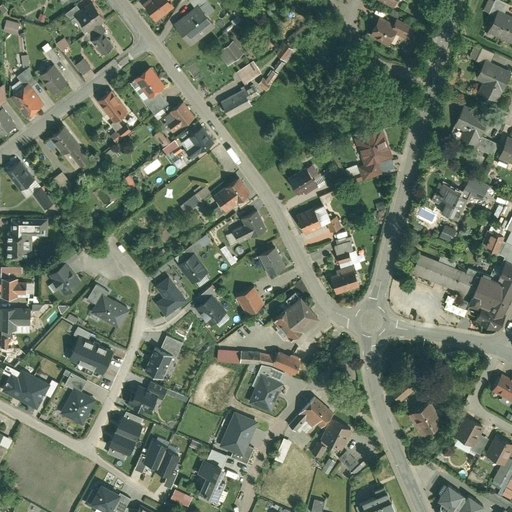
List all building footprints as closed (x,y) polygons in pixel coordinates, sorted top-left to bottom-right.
[(92,0),(81,9),(75,13),(89,31),(92,29),(101,22),(106,18),(92,0)] [(147,0),(142,4),(155,21),(174,6),(169,0),(147,0)] [(199,3),(207,15),(214,9),(207,0),(189,0),(194,7),(199,3)] [(497,8),(503,11),(508,1),(506,0),(494,0),(489,10),(495,13),(497,8)] [(97,35),(92,29),(89,31),(75,13),(81,9),(77,3),(66,12),(73,22),(76,20),(91,40),(91,39),(97,35)] [(173,23),(190,45),(215,26),(207,15),(199,3),(194,7),(173,23)] [(511,41),(511,40),(511,15),(503,11),(497,8),(495,13),(487,29),(511,41)] [(47,16),(39,14),(37,20),(45,22),(47,16)] [(238,15),(230,21),(233,24),(240,18),(238,15)] [(375,26),(369,36),(389,46),(390,43),(395,32),(396,31),(397,29),(392,27),(375,18),(372,25),(375,26)] [(397,18),(392,27),(397,29),(396,31),(409,38),(414,27),(397,18)] [(21,23),(7,19),(4,31),(18,35),(21,23)] [(113,46),(102,31),(106,28),(101,22),(92,29),(97,35),(91,39),(103,54),(113,46)] [(399,34),(395,32),(390,43),(394,45),(399,34)] [(70,45),(64,37),(56,42),(62,50),(70,45)] [(46,52),(52,48),(48,42),(42,47),(46,52)] [(286,42),(278,55),(284,59),(292,46),(286,42)] [(238,57),(228,43),(218,51),(227,65),(238,57)] [(476,58),(483,61),(485,56),(490,59),(494,50),(482,45),(476,58)] [(52,48),(46,52),(55,64),(61,59),(52,48)] [(490,59),(485,56),(483,61),(475,77),(482,81),(478,90),(497,99),(511,68),(490,59)] [(85,57),(75,64),(83,75),(93,67),(85,57)] [(279,58),(272,68),(278,72),(285,62),(279,58)] [(245,84),(262,73),(258,66),(254,60),(237,71),(245,84)] [(53,64),(38,75),(53,94),(67,83),(53,64)] [(151,67),(135,79),(137,82),(143,90),(149,98),(160,91),(166,86),(151,67)] [(17,75),(24,85),(27,82),(31,87),(37,82),(27,68),(17,75)] [(272,68),(265,79),(271,83),(278,72),(272,68)] [(263,77),(258,84),(267,90),(271,83),(265,79),(263,77)] [(10,95),(9,96),(11,98),(26,118),(44,105),(31,87),(27,82),(24,85),(10,95)] [(139,94),(143,90),(137,82),(132,85),(139,94)] [(222,100),(230,116),(252,104),(249,99),(259,94),(253,83),(222,100)] [(0,86),(0,106),(11,98),(9,96),(10,95),(4,84),(0,86)] [(144,101),(149,98),(143,90),(139,94),(144,101)] [(128,112),(112,91),(98,101),(114,122),(128,112)] [(160,91),(149,98),(145,102),(155,114),(169,104),(160,91)] [(184,101),(170,111),(175,117),(167,123),(174,133),(196,117),(184,101)] [(489,115),(464,103),(453,126),(463,130),(461,134),(473,146),(478,137),(489,115)] [(0,135),(1,136),(15,125),(2,107),(0,108),(0,135)] [(167,114),(164,110),(156,116),(159,120),(167,114)] [(66,125),(50,138),(63,156),(65,155),(80,143),(66,125)] [(127,125),(117,132),(122,138),(122,139),(132,132),(127,125)] [(215,142),(204,126),(190,136),(195,144),(187,149),(193,158),(215,142)] [(384,128),(349,139),(351,143),(359,168),(378,161),(394,156),(384,128)] [(167,146),(170,143),(160,131),(154,136),(165,151),(169,148),(167,146)] [(117,132),(111,136),(116,143),(122,138),(117,132)] [(511,134),(509,133),(499,155),(511,160),(511,134)] [(495,145),(478,137),(473,146),(472,149),(489,157),(495,145)] [(173,149),(179,144),(175,139),(170,143),(167,146),(169,148),(171,151),(173,149)] [(80,143),(65,155),(76,170),(92,159),(80,143)] [(179,144),(173,149),(177,155),(183,150),(179,144)] [(21,160),(6,171),(20,191),(36,179),(21,160)] [(382,172),(378,161),(359,168),(363,178),(382,172)] [(306,164),(287,176),(299,194),(316,183),(318,182),(316,179),(306,164)] [(360,172),(357,165),(346,169),(348,176),(360,172)] [(160,182),(168,176),(163,169),(155,175),(160,182)] [(472,169),(465,186),(471,189),(484,195),(492,178),(472,169)] [(73,186),(62,172),(52,179),(63,193),(69,188),(73,186)] [(323,175),(316,179),(318,182),(316,183),(319,188),(328,182),(323,175)] [(460,213),(471,189),(465,186),(445,177),(439,192),(447,195),(443,205),(460,213)] [(250,194),(238,178),(214,195),(226,211),(250,194)] [(41,187),(36,179),(20,191),(26,198),(33,193),(41,187)] [(211,192),(206,186),(197,193),(202,199),(211,192)] [(41,187),(33,193),(45,210),(54,204),(41,187)] [(73,193),(69,188),(63,193),(58,196),(62,201),(73,193)] [(323,204),(324,204),(334,199),(330,191),(319,196),(323,204)] [(202,199),(197,193),(180,205),(186,213),(203,201),(202,199)] [(73,194),(63,201),(66,205),(75,198),(73,194)] [(315,208),(322,224),(326,222),(332,220),(331,218),(324,204),(323,204),(315,208)] [(314,207),(297,215),(305,233),(323,225),(322,224),(315,208),(314,207)] [(511,261),(511,260),(511,212),(504,208),(494,228),(492,233),(498,236),(491,250),(491,251),(511,261)] [(240,243),(260,233),(250,213),(230,223),(240,243)] [(12,231),(8,231),(7,259),(29,260),(29,236),(48,236),(48,218),(12,217),(12,231)] [(332,220),(326,222),(331,232),(338,229),(332,217),(331,218),(332,220)] [(459,223),(448,218),(445,224),(456,229),(459,223)] [(498,236),(492,233),(494,228),(484,223),(478,236),(483,239),(481,245),(491,250),(498,236)] [(220,224),(213,230),(216,234),(224,229),(220,224)] [(184,251),(189,257),(194,254),(210,242),(205,236),(184,251)] [(335,245),(337,254),(349,251),(354,250),(351,240),(335,245)] [(225,245),(220,249),(232,265),(237,261),(225,245)] [(279,245),(259,255),(269,275),(288,266),(279,245)] [(470,296),(481,271),(468,265),(466,269),(419,249),(410,270),(470,296)] [(56,265),(58,267),(65,262),(67,264),(78,256),(73,250),(58,260),(60,262),(56,265)] [(337,254),(339,259),(350,256),(349,251),(337,254)] [(189,257),(179,264),(192,282),(206,272),(194,254),(189,257)] [(339,259),(342,268),(353,264),(350,256),(339,259)] [(58,267),(49,274),(65,294),(81,282),(67,264),(65,262),(58,267)] [(475,318),(498,329),(511,298),(511,266),(502,262),(496,277),(481,271),(470,296),(468,299),(481,305),(475,318)] [(331,275),(337,293),(360,286),(353,264),(342,268),(337,270),(338,273),(331,275)] [(19,278),(2,278),(1,297),(18,298),(18,292),(27,292),(27,285),(18,284),(19,278)] [(168,278),(155,287),(163,298),(155,304),(163,315),(175,307),(184,300),(168,278)] [(87,299),(96,305),(103,293),(107,296),(109,292),(97,284),(87,299)] [(255,285),(236,296),(248,316),(266,305),(255,285)] [(196,298),(201,304),(210,297),(214,293),(209,287),(196,298)] [(319,316),(301,295),(300,297),(296,292),(287,299),(291,304),(273,319),(291,340),(319,316)] [(96,305),(92,312),(118,328),(129,309),(107,296),(103,293),(96,305)] [(201,304),(196,308),(209,325),(224,313),(210,297),(201,304)] [(179,312),(175,307),(163,315),(161,317),(165,322),(179,312)] [(9,308),(0,308),(0,318),(0,330),(9,331),(9,326),(9,308)] [(9,308),(9,326),(17,326),(30,326),(31,326),(31,309),(9,308)] [(70,358),(103,372),(113,350),(87,338),(80,335),(79,335),(70,358)] [(166,335),(159,350),(171,355),(176,357),(182,341),(166,335)] [(159,350),(154,348),(144,371),(161,379),(171,355),(159,350)] [(241,350),(219,350),(219,362),(241,363),(241,350)] [(241,363),(260,363),(262,351),(251,350),(241,350),(241,363)] [(302,360),(279,350),(273,366),(284,372),(295,377),(302,360)] [(276,355),(262,351),(260,363),(273,366),(276,355)] [(34,416),(51,383),(22,367),(19,372),(12,368),(1,389),(21,399),(16,407),(34,416)] [(511,373),(503,369),(495,385),(511,393),(511,373)] [(281,381),(262,372),(249,401),(271,411),(284,382),(281,381)] [(396,401),(414,390),(409,381),(390,393),(396,401)] [(60,410),(82,423),(96,397),(82,390),(74,385),(60,410)] [(147,389),(137,385),(128,405),(147,412),(157,397),(158,394),(147,389)] [(334,412),(315,396),(289,426),(296,432),(297,430),(306,420),(314,426),(316,423),(321,427),(334,412)] [(426,401),(406,413),(420,435),(440,423),(426,401)] [(486,420),(467,410),(457,429),(475,439),(482,428),(486,420)] [(258,421),(235,411),(220,445),(234,451),(243,455),(247,445),(258,421)] [(124,417),(123,416),(116,431),(136,440),(143,425),(140,424),(124,417)] [(351,428),(330,418),(321,439),(342,448),(351,428)] [(307,434),(314,426),(306,420),(297,430),(300,433),(303,430),(307,434)] [(511,450),(511,434),(499,427),(488,447),(505,456),(508,457),(509,455),(511,450)] [(490,432),(482,428),(475,439),(473,444),(481,448),(490,432)] [(130,455),(136,440),(116,431),(109,445),(111,446),(127,454),(130,455)] [(13,439),(4,435),(0,442),(0,443),(8,448),(13,439)] [(249,444),(259,450),(264,441),(254,435),(249,444)] [(275,458),(283,462),(293,441),(285,437),(275,458)] [(167,446),(153,440),(146,455),(143,461),(146,463),(157,469),(166,449),(167,446)] [(327,448),(314,440),(308,450),(321,458),(327,448)] [(0,462),(1,463),(8,448),(0,443),(0,462)] [(253,448),(247,445),(243,455),(234,451),(232,456),(247,463),(253,448)] [(168,475),(171,476),(173,470),(180,456),(166,449),(157,469),(168,475)] [(354,467),(359,462),(346,451),(339,458),(351,470),(354,467)] [(511,461),(511,456),(509,455),(508,457),(505,456),(495,474),(503,478),(511,461)] [(330,457),(322,469),(328,473),(336,461),(330,457)] [(222,479),(226,468),(223,467),(207,460),(204,459),(198,473),(206,476),(200,492),(215,498),(219,500),(223,490),(227,481),(222,479)] [(363,466),(359,462),(354,467),(358,471),(363,466)] [(109,511),(120,491),(100,479),(97,486),(94,484),(86,498),(109,511)] [(464,494),(449,484),(448,486),(443,483),(438,491),(442,494),(438,500),(441,502),(440,508),(441,511),(439,511),(478,511),(484,505),(469,495),(468,496),(464,494)] [(379,495),(363,502),(360,504),(363,511),(398,511),(392,498),(391,498),(385,484),(376,488),(379,495)] [(175,488),(170,499),(182,504),(187,493),(175,488)] [(228,492),(223,490),(219,500),(224,502),(228,492)] [(131,497),(120,491),(109,511),(123,511),(127,506),(131,497)] [(219,500),(215,498),(212,506),(221,509),(224,502),(219,500)] [(311,511),(322,511),(325,501),(315,499),(311,511)] [(157,511),(139,501),(135,508),(133,511),(157,511)]
